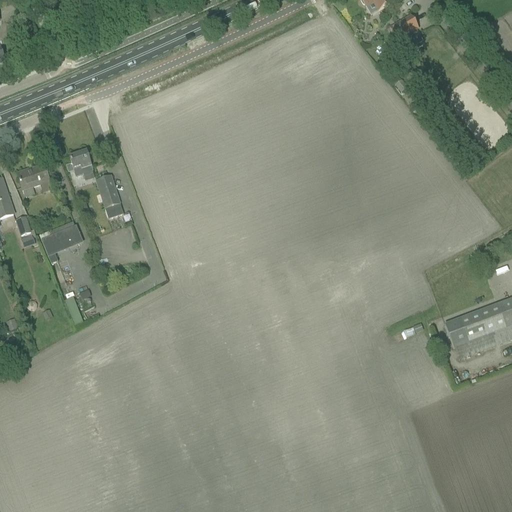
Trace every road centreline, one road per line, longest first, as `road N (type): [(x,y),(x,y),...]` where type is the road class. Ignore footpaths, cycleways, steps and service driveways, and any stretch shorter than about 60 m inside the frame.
road 1 (primary): [(0,114),(257,0)]
road 2 (unclassified): [(92,97),(301,0)]
road 3 (residential): [(0,94),(60,66),(33,0)]
road 4 (unclassified): [(511,109),(428,0)]
